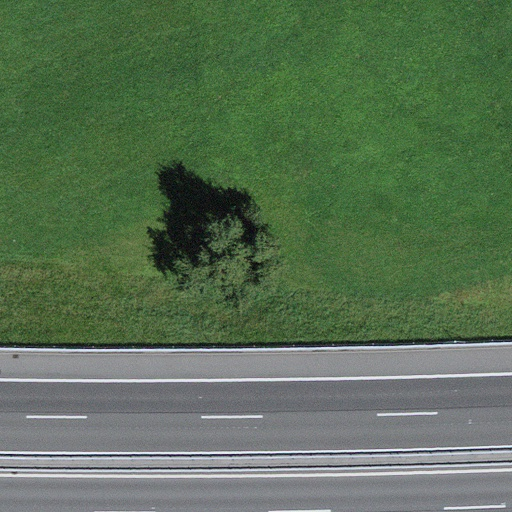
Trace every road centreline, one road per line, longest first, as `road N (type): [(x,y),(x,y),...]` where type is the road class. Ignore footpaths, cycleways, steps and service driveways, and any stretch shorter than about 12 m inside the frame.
road 1 (motorway): [(0,511),(511,507)]
road 2 (motorway): [(511,411),(0,415)]
